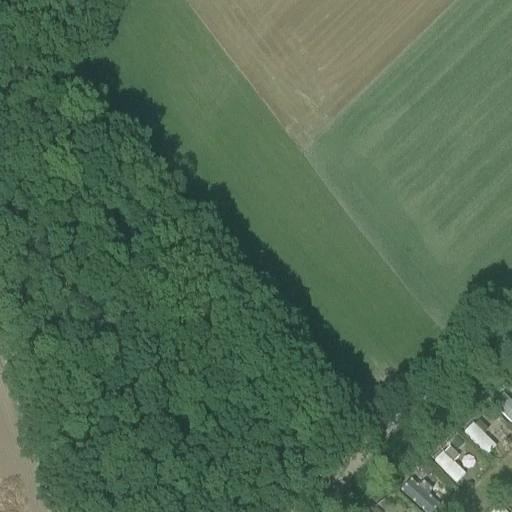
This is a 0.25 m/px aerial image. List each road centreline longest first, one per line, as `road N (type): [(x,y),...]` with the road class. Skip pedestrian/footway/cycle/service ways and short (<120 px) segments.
road 1 (track): [(303,511),(511,304)]
road 2 (unclassified): [(58,511),(0,329)]
